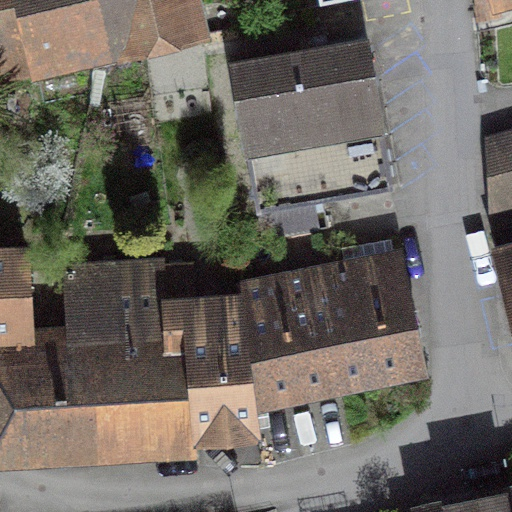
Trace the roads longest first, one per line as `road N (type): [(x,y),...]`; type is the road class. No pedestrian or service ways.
road 1 (residential): [(478,403),(430,0)]
road 2 (residential): [(367,450),(291,481),(57,490),(0,483)]
road 3 (residential): [(367,450),(478,403)]
